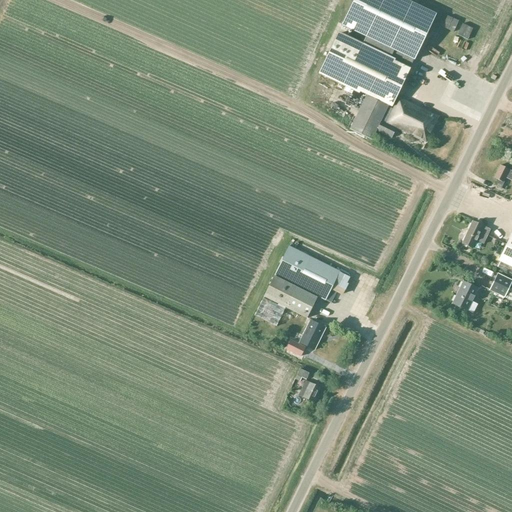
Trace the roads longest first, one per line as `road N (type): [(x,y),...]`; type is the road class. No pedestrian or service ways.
road 1 (unclassified): [(292,511),(511,67)]
road 2 (track): [(60,0),(287,99),(450,191)]
road 3 (track): [(239,330),(285,233),(377,273),(426,179)]
road 4 (track): [(338,490),(421,324),(396,301)]
road 5 (track): [(263,511),(305,431),(275,407),(290,369)]
